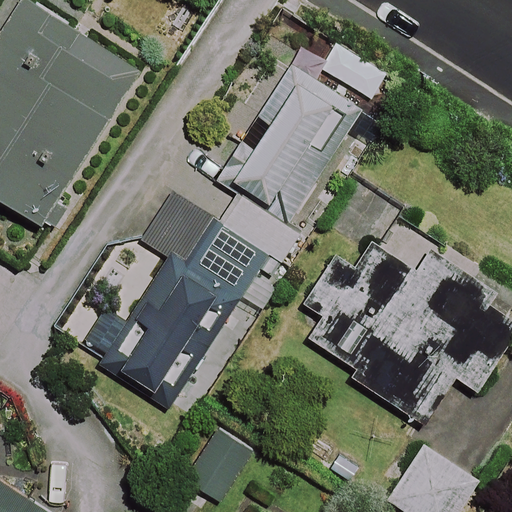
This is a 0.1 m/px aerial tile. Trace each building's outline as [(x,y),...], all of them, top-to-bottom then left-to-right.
[(157,79),(28,0),(22,0),(0,37),(0,195),(63,234),(157,79)] [(301,220),(318,188),(335,197),(367,139),(349,130),(353,123),(285,86),(252,147),(241,141),(222,177),(301,220)] [(269,258),(214,221),(187,263),(180,258),(113,359),(174,400),(269,258)] [(359,269),(340,256),(303,307),(319,318),(304,338),(421,423),(456,374),(479,391),(511,346),(511,324),(478,299),(486,289),(428,247),(411,270),(377,245),(359,269)] [(256,454),(216,431),(188,479),(228,502),(256,454)] [(457,511),(478,481),(424,445),(389,498),(409,511),(457,511)] [(0,511),(43,511),(0,486),(0,511)]
